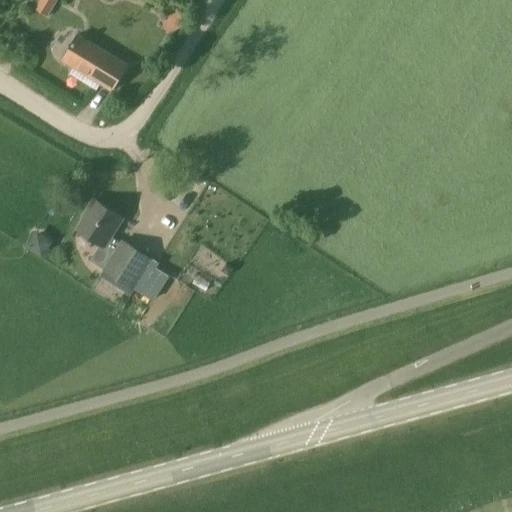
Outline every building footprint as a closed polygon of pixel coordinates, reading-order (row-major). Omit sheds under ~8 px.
[(40,0),(35,9),(47,16),(57,0),(40,0)] [(168,33),(186,25),(178,7),(160,15),(168,33)] [(79,36),(63,62),(74,68),(112,91),(128,65),(79,36)] [(121,242),(111,236),(122,218),(95,201),(77,230),(104,247),(105,245),(115,252),(103,270),(134,289),(153,258),(123,239),(121,242)] [(30,246),(42,254),(50,242),(38,234),(30,246)] [(237,265),(230,261),(226,267),(233,272),(237,265)]
